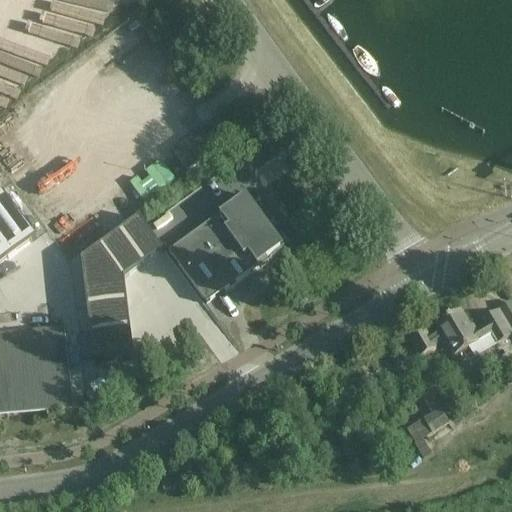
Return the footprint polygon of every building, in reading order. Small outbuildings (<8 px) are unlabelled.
[(192,151),(199,161),(227,141),(220,131),(192,151)] [(3,195),(0,197),(0,266),(36,240),(3,195)] [(206,305),(284,248),(246,196),(169,253),(206,305)] [(139,220),(81,262),(94,363),(134,358),(124,280),(163,252),(139,220)] [(511,305),(511,304),(500,310),(511,330),(511,305)] [(436,326),(439,332),(429,338),(426,332),(410,341),(420,358),(436,349),(434,346),(444,340),(454,357),(469,349),(475,359),(511,338),(497,312),(482,321),(486,326),(474,333),(461,311),(436,326)] [(0,337),(0,419),(74,411),(64,330),(0,337)] [(431,456),(421,439),(447,424),(429,393),(421,398),(432,416),(407,431),(424,460),(431,456)]
